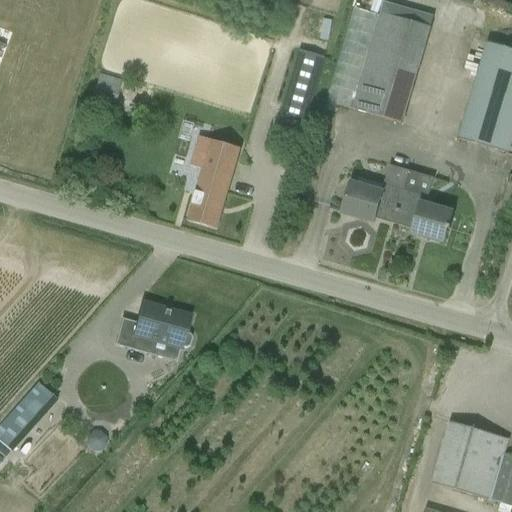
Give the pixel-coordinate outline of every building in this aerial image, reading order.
[(429,28),(431,20),(386,6),(384,15),(381,14),(353,110),(401,124),(429,28)] [(511,147),(511,51),(487,44),(459,141),(510,155),(511,147)] [(306,123),(324,59),(299,52),(281,116),(306,123)] [(121,82),(97,74),(88,107),(112,114),(121,82)] [(271,151),(289,157),(296,132),(278,127),(271,151)] [(193,204),(188,223),(217,231),(240,150),(235,148),(210,141),(198,138),(190,167),(203,170),(193,204)] [(410,173),(404,192),(394,225),(413,231),(412,235),(444,244),(448,231),(450,231),(451,228),(449,228),(453,214),(426,207),(434,180),(410,173)] [(351,185),(342,215),(374,224),(376,220),(394,225),(404,192),(384,186),(382,194),(351,185)] [(186,334),(190,318),(142,305),(136,325),(122,321),(114,347),(148,356),(152,342),(181,350),(182,348),(186,350),(189,347),(192,339),(190,335),(186,334)] [(38,385),(26,397),(45,415),(56,402),(38,385)] [(511,508),(511,458),(504,456),(509,441),(451,424),(433,485),(511,508)] [(10,454),(16,448),(0,433),(0,444),(10,453),(10,454)] [(99,434),(91,434),(86,440),(87,448),(93,453),(100,452),(105,446),(105,439),(99,434)]
